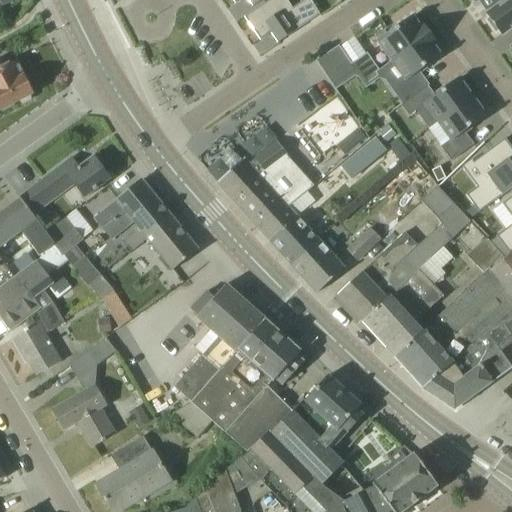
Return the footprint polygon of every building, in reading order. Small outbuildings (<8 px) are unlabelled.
[(260,41),(271,34),(277,43),(319,15),(308,0),(304,0),(287,12),(278,0),(269,0),(244,17),(260,41)] [(511,26),(511,0),(506,0),(487,14),(490,19),(487,21),(495,32),(498,30),(501,34),(511,26)] [(378,41),(392,61),(429,34),(421,24),(420,25),(413,16),(378,41)] [(404,103),(414,96),(427,86),(428,86),(417,72),(441,55),(434,45),(436,44),(429,34),(392,61),(406,79),(393,88),(404,103)] [(353,68),(338,44),(315,60),(330,83),(353,68)] [(366,53),(353,63),(367,84),(378,76),(375,73),(378,71),(366,53)] [(0,110),(1,109),(2,111),(13,106),(12,104),(18,100),(22,104),(30,100),(30,95),(33,93),(25,76),(23,77),(15,62),(1,69),(0,67),(0,110)] [(414,96),(404,103),(400,106),(408,117),(425,105),(438,122),(473,97),(459,78),(435,96),(427,86),(414,96)] [(486,115),(473,97),(438,122),(451,139),(440,147),(450,161),(473,145),(464,131),(486,115)] [(365,139),(356,129),(335,146),(344,157),(365,139)] [(484,181),(464,195),(477,213),(511,187),(511,167),(509,164),(511,161),(511,150),(504,139),(471,163),(484,181)] [(244,159),(217,183),(260,230),(260,231),(260,232),(288,208),(287,207),(311,186),(287,159),(290,156),(277,141),(253,158),(266,173),(261,178),(244,159)] [(383,154),(373,141),(342,166),(352,179),(383,154)] [(71,158),(19,198),(33,215),(57,198),(51,190),(69,177),(84,198),(110,179),(93,157),(78,168),(71,158)] [(444,179),(439,167),(431,170),(436,182),(444,179)] [(102,229),(125,211),(129,217),(155,197),(141,180),(94,219),(102,229)] [(337,295),(362,322),(386,298),(418,269),(419,270),(431,259),(443,248),(470,222),(454,205),(455,205),(437,187),(422,202),(442,224),(418,247),(404,233),(338,294),(337,295)] [(511,195),(501,204),(511,218),(511,223),(495,236),(508,253),(511,249),(511,195)] [(138,228),(143,234),(168,213),(155,197),(129,217),(125,211),(102,229),(111,240),(133,222),(138,228)] [(0,287),(14,277),(0,258),(0,247),(21,232),(39,255),(54,243),(46,231),(33,215),(19,198),(0,212),(0,287)] [(288,208),(260,232),(270,242),(271,242),(291,264),(317,241),(311,234),(307,229),(288,208)] [(143,234),(138,228),(135,231),(134,230),(124,238),(133,249),(146,238),(172,270),(198,250),(168,213),(143,234)] [(66,216),(46,231),(54,243),(64,255),(84,240),(75,227),(66,216)] [(357,261),(381,239),(371,228),(347,249),(357,261)] [(467,256),(484,274),(488,270),(488,271),(504,259),(486,239),(467,256)] [(317,241),(291,264),(317,293),(342,269),(335,261),(339,258),(329,247),(326,250),(317,241)] [(42,308),(42,309),(52,301),(44,290),(53,283),(48,277),(69,261),(64,255),(54,243),(39,255),(41,257),(14,277),(0,287),(0,292),(5,300),(0,303),(0,316),(11,331),(42,308)] [(437,253),(431,259),(441,271),(453,259),(443,248),(437,253)] [(422,389),(447,366),(448,367),(489,332),(498,328),(511,320),(511,252),(504,259),(488,271),(488,270),(484,274),(422,330),(423,331),(394,358),(422,389)] [(101,275),(85,256),(72,266),(76,269),(74,270),(87,286),(88,285),(101,275)] [(385,348),(394,358),(423,331),(422,330),(415,323),(444,297),(419,270),(418,269),(386,298),(362,322),(386,348),(385,348)] [(114,290),(101,275),(88,285),(101,300),(114,290)] [(197,317),(219,336),(174,386),(193,402),(207,387),(221,370),(237,352),(266,321),(225,285),(224,286),(225,286),(212,300),(209,298),(210,294),(207,291),(190,309),(198,316),(197,317)] [(52,301),(42,309),(38,312),(42,319),(24,330),(24,332),(11,340),(24,364),(28,361),(37,376),(62,362),(46,334),(65,323),(53,302),(52,301)] [(489,332),(448,367),(447,366),(422,389),(421,391),(423,392),(424,391),(454,410),(471,398),(472,399),(474,398),(473,397),(511,368),(511,367),(500,352),(511,343),(511,320),(498,328),(489,332)] [(300,351),(266,321),(237,352),(221,370),(207,387),(193,402),(191,403),(213,422),(246,451),(250,448),(268,431),(292,410),(268,384),(272,380),(273,381),(275,379),(283,386),(304,362),(296,356),(300,351)] [(106,339),(87,353),(96,366),(115,352),(106,339)] [(292,410),(268,431),(293,456),(315,435),(330,450),(347,432),(348,432),(363,416),(356,410),(360,405),(328,376),(305,400),(304,399),(293,410),(292,410)] [(100,408),(106,405),(94,386),(52,410),(64,430),(77,422),(92,447),(115,433),(100,408)] [(213,422),(191,403),(172,415),(199,438),(213,422)] [(285,507),(286,511),(350,511),(347,504),(325,488),(293,456),(268,431),(250,448),(272,471),(300,501),(285,507)] [(169,476),(145,435),(110,456),(119,470),(96,484),(112,511),(119,511),(145,497),(142,492),(169,476)] [(315,435),(293,456),(325,488),(346,469),(342,464),(343,463),(330,450),(315,435)] [(246,451),(240,457),(226,471),(233,492),(238,493),(272,471),(250,448),(246,451)] [(370,490),(364,491),(372,500),(377,507),(385,501),(392,511),(403,511),(438,487),(414,454),(402,463),(389,472),(372,484),(374,487),(370,490)] [(226,471),(195,499),(200,511),(240,511),(239,510),(240,510),(233,492),(226,471)] [(364,491),(362,489),(344,499),(347,504),(350,511),(392,511),(385,501),(377,507),(372,500),(364,491)] [(200,511),(195,499),(186,508),(171,511),(200,511)]
